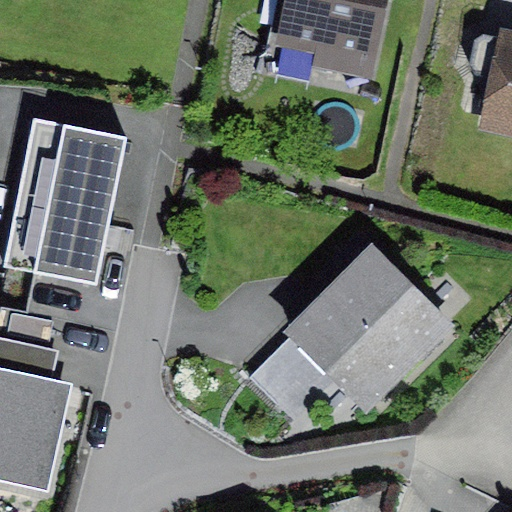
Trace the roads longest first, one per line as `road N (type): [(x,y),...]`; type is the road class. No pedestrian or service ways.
road 1 (residential): [(115,484),(404,424)]
road 2 (residential): [(115,484),(162,234)]
